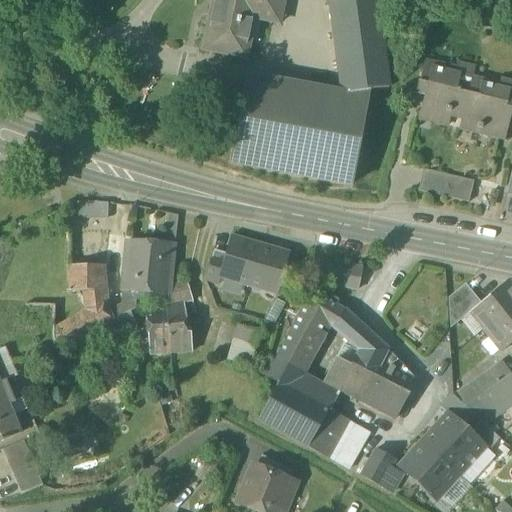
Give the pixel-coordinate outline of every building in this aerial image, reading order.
[(213,0),(203,51),(245,60),(253,21),(256,10),(280,15),(283,0),(213,0)] [(388,89),(376,0),(330,0),(342,95),(388,89)] [(256,10),(253,21),(278,26),(280,15),(256,10)] [(451,116),(462,118),(472,79),(474,69),(457,65),(455,70),(424,62),(418,90),(425,92),(424,99),(419,116),(434,120),(432,125),(448,129),(451,116)] [(483,82),(472,79),(462,118),(459,131),(479,136),(480,132),(491,135),(489,140),(504,144),(510,118),(511,118),(511,84),(500,81),(497,92),(481,88),(483,82)] [(350,188),(368,93),(389,90),(388,89),(342,95),(343,96),(332,94),(305,89),(304,91),(305,91),(304,97),(287,94),(287,93),(246,86),(231,165),(350,188)] [(416,97),(424,99),(425,92),(418,90),(416,97)] [(44,92),(40,103),(57,109),(61,98),(44,92)] [(418,192),(443,198),(448,177),(423,171),(418,192)] [(473,184),(448,177),(443,198),(468,205),(473,184)] [(69,220),(108,220),(108,205),(96,204),(69,204),(69,220)] [(168,226),(177,227),(178,217),(168,215),(168,226)] [(165,245),(174,246),(177,227),(168,226),(165,245)] [(231,283),(248,287),(260,245),(251,243),(250,246),(231,240),(232,237),(231,237),(225,256),(221,272),(222,272),(233,276),(231,283)] [(136,301),(136,302),(143,299),(143,295),(164,296),(168,296),(169,296),(170,287),(174,247),(174,246),(165,245),(126,243),(121,293),(133,294),(135,302),(136,301)] [(269,248),(260,245),(248,287),(264,292),(266,286),(279,289),(289,254),(288,254),(287,256),(268,251),(269,248)] [(205,283),(218,286),(222,272),(221,272),(225,256),(214,252),(205,283)] [(306,281),(331,287),(336,264),(310,259),(306,281)] [(361,270),(336,264),(331,287),(357,292),(361,270)] [(99,328),(113,321),(109,313),(104,303),(107,302),(104,267),(69,268),(68,293),(82,293),(84,313),(54,331),(54,355),(81,337),(99,328)] [(500,351),(502,353),(511,345),(511,289),(507,283),(481,305),(470,314),(484,331),(489,338),(500,351)] [(168,296),(167,305),(184,305),(193,303),(187,284),(170,287),(169,296),(168,296)] [(449,300),(450,331),(460,323),(470,314),(481,305),(465,286),(449,300)] [(133,294),(121,293),(119,309),(135,302),(133,294)] [(326,323),(333,329),(347,315),(345,313),(312,293),(266,379),(285,389),(286,387),(291,390),(300,373),(326,323)] [(119,309),(109,313),(113,321),(134,311),(136,302),(136,301),(135,302),(119,309)] [(286,306),(275,301),(264,322),(274,327),(286,306)] [(149,356),(171,355),(169,337),(167,337),(164,305),(144,307),(147,330),(149,356)] [(167,305),(164,305),(167,337),(169,337),(171,355),(192,353),(190,335),(187,335),(184,305),(167,305)] [(99,328),(103,338),(111,334),(112,336),(133,325),(133,324),(139,321),(134,311),(113,321),(99,328)] [(470,314),(460,323),(474,339),(484,331),(470,314)] [(358,325),(347,315),(333,329),(345,340),(358,325)] [(429,332),(417,321),(404,337),(416,347),(429,332)] [(340,394),(362,406),(388,353),(358,325),(345,340),(346,341),(358,352),(338,393),(340,394)] [(233,340),(256,347),(260,334),(237,327),(233,340)] [(149,356),(147,330),(133,331),(136,357),(149,356)] [(491,358),(500,351),(489,338),(480,345),(491,358)] [(250,369),(256,347),(233,340),(226,361),(250,369)] [(324,385),(338,393),(358,352),(346,341),(324,385)] [(0,385),(5,383),(17,378),(5,350),(0,351),(0,385)] [(414,381),(388,353),(362,406),(393,422),(415,381),(414,381)] [(455,398),(465,408),(498,385),(511,376),(503,364),(455,398)] [(328,410),(330,412),(340,394),(338,393),(324,385),(300,373),(291,390),(328,410)] [(479,409),(472,415),(483,426),(485,428),(506,413),(511,409),(511,376),(498,385),(506,396),(492,407),(494,409),(484,416),(479,409)] [(254,419),(258,422),(285,389),(266,379),(254,419)] [(0,443),(20,435),(8,406),(14,404),(5,383),(0,385),(0,443)] [(506,396),(498,385),(465,408),(472,415),(479,409),(484,416),(494,409),(492,407),(506,396)] [(258,422),(307,449),(328,410),(291,390),(286,387),(285,389),(258,422)] [(449,417),(472,437),(483,426),(472,415),(465,408),(455,398),(453,396),(440,410),(448,418),(449,417)] [(330,412),(328,410),(307,449),(348,471),(367,437),(353,428),(354,426),(330,413),(330,412)] [(448,418),(422,446),(457,478),(484,448),(472,437),(449,417),(448,418)] [(483,426),(472,437),(484,448),(490,453),(500,441),(485,428),(483,426)] [(88,436),(71,440),(74,453),(91,449),(88,436)] [(2,453),(21,496),(42,487),(24,444),(2,453)] [(435,501),(457,478),(422,446),(400,469),(435,501)] [(495,458),(490,453),(484,448),(457,478),(468,488),(495,458)] [(93,458),(91,449),(74,453),(76,462),(93,458)] [(359,477),(381,489),(392,470),(395,465),(373,453),(359,477)] [(256,469),(289,483),(293,474),(261,457),(256,469)] [(195,477),(203,484),(217,467),(209,460),(195,477)] [(237,504),(255,511),(277,511),(280,505),(288,508),(297,486),(289,483),(256,469),(253,467),(237,504)] [(392,470),(381,489),(393,496),(404,476),(392,470)] [(457,478),(435,501),(446,511),(451,511),(471,490),(468,488),(457,478)] [(495,511),(494,511),(511,511),(503,503),(495,511)]
